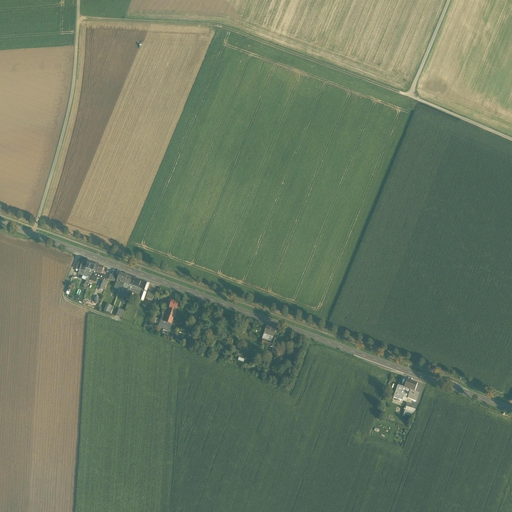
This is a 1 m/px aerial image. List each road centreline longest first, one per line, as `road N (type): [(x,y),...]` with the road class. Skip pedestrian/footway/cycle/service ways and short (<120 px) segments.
road 1 (secondary): [(511,410),(32,234)]
road 2 (unclassified): [(78,0),(68,112),(32,234)]
road 3 (unclassified): [(511,140),(409,95),(448,0)]
